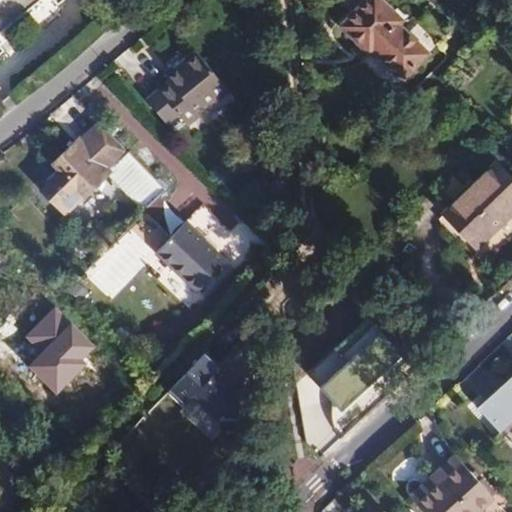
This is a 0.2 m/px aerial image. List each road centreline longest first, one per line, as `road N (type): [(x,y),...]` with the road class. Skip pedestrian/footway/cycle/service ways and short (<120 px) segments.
road 1 (residential): [(511,308),(289,511)]
road 2 (track): [(302,283),(304,129),(288,0)]
road 3 (unclassified): [(0,133),(159,0)]
